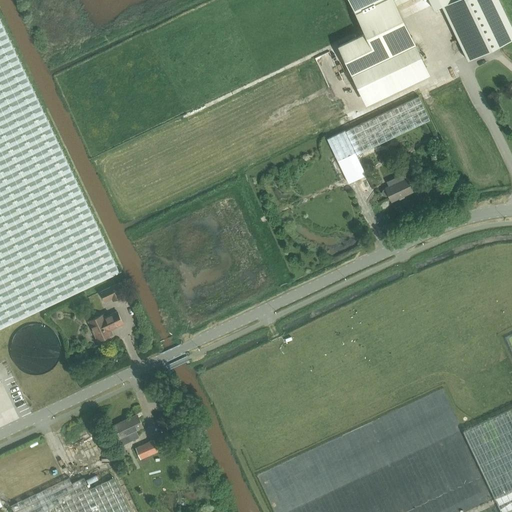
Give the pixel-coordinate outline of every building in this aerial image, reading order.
[(407,0),(349,0),(365,33),(339,46),(363,98),(427,68),(397,5),(407,0)] [(461,63),(485,52),(508,40),(488,0),(467,0),(438,14),(461,63)] [(0,328),(119,273),(0,20),(0,382),(1,381),(0,378),(0,328)] [(349,183),(365,175),(357,157),(430,123),(418,99),(346,133),(345,131),(328,139),(349,183)] [(392,202),(413,192),(406,178),(385,188),(392,202)] [(117,284),(101,292),(105,301),(112,298),(113,301),(123,297),(117,284)] [(103,315),(89,322),(98,341),(112,335),(110,330),(123,324),(117,312),(104,318),(103,315)] [(35,340),(27,341),(27,346),(34,345),(34,350),(45,349),(43,332),(39,333),(40,336),(35,336),(35,340)] [(43,362),(49,363),(49,355),(27,354),(27,368),(43,368),(43,362)] [(511,511),(511,408),(463,432),(501,511),(511,511)] [(129,434),(132,440),(139,437),(136,431),(143,428),(139,418),(134,420),(133,417),(114,426),(120,439),(129,434)] [(158,452),(153,441),(137,448),(141,459),(158,452)] [(87,482),(97,478),(95,473),(85,477),(87,482)] [(11,505),(14,511),(129,511),(113,477),(77,494),(68,477),(11,505)]
